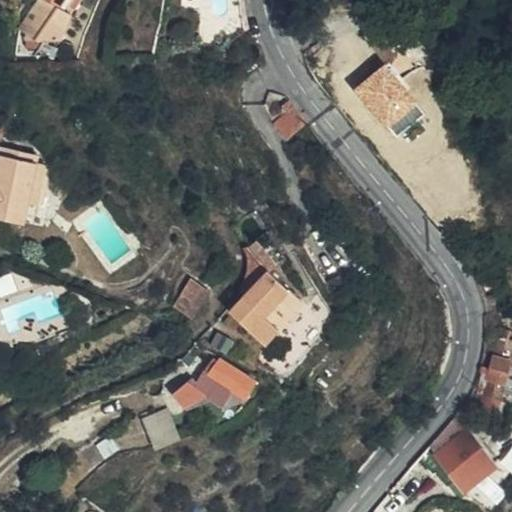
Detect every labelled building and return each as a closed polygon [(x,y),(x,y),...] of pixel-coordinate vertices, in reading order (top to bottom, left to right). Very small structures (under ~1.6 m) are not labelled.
[(59,7),(63,0),(37,0),(31,9),(39,14),(26,36),(22,40),(58,42),(72,16),(59,7)] [(26,36),(39,14),(31,9),(18,31),(26,36)] [(398,136),(429,109),(386,60),(355,87),(398,136)] [(291,140),(309,125),(295,108),(276,124),(291,140)] [(44,206),(50,165),(41,164),(41,155),(3,150),(0,167),(0,221),(31,226),(35,205),(44,206)] [(251,276),(244,289),(250,294),(231,313),(250,332),(264,318),(290,289),(271,272),(264,278),(258,270),(269,259),(268,253),(255,241),(249,244),(246,246),(252,266),(251,276)] [(0,276),(0,294),(19,287),(13,272),(0,276)] [(193,317),(209,292),(186,276),(169,301),(193,317)] [(264,318),(250,332),(258,340),(266,340),(273,332),(272,325),(264,318)] [(473,394),(470,394),(468,400),(493,407),(495,401),(501,402),(511,362),(511,343),(510,343),(511,335),(511,331),(490,326),(489,341),(486,361),(482,377),(473,394)] [(250,396),(257,380),(220,362),(213,376),(207,373),(197,391),(231,406),(250,396)] [(157,447),(182,437),(169,406),(145,415),(157,447)] [(460,428),(454,419),(428,447),(458,488),(493,462),(465,425),(460,428)]
